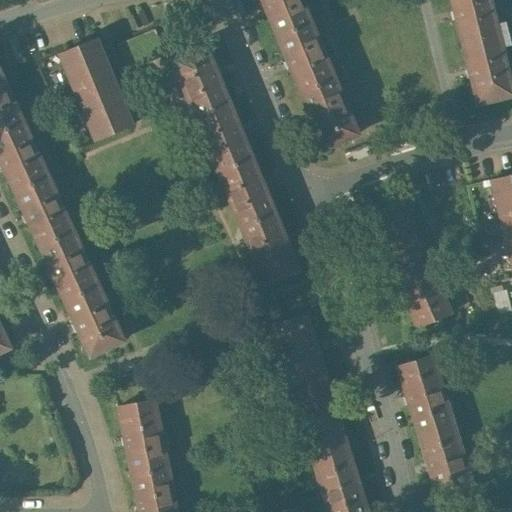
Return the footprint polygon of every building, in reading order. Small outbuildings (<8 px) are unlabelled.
[(355,135),(299,0),(260,0),(265,9),(288,65),(311,121),(322,148),(355,135)] [(488,0),(446,0),(457,40),(496,30),(488,0)] [(154,30),(117,45),(127,70),(164,55),(154,30)] [(496,30),(457,40),(470,94),(510,85),(496,30)] [(131,126),(95,39),(58,54),(94,141),(131,126)] [(216,74),(204,46),(170,60),(263,284),(296,270),(285,242),(262,186),(239,130),(216,74)] [(122,341),(0,75),(0,162),(1,164),(26,219),(51,274),(76,329),(89,356),(122,341)] [(511,174),(490,180),(511,271),(511,174)] [(449,314),(402,202),(368,216),(380,244),(403,300),(415,328),(449,314)] [(324,383),(303,317),(268,327),(289,394),(324,383)] [(0,351),(9,347),(0,328),(0,351)] [(431,356),(397,367),(407,401),(427,468),(437,502),(472,492),(431,356)] [(334,416),(324,383),(289,394),(325,511),(362,511),(354,484),(334,416)] [(173,511),(153,400),(118,406),(125,441),(138,510),(137,511),(173,511)]
